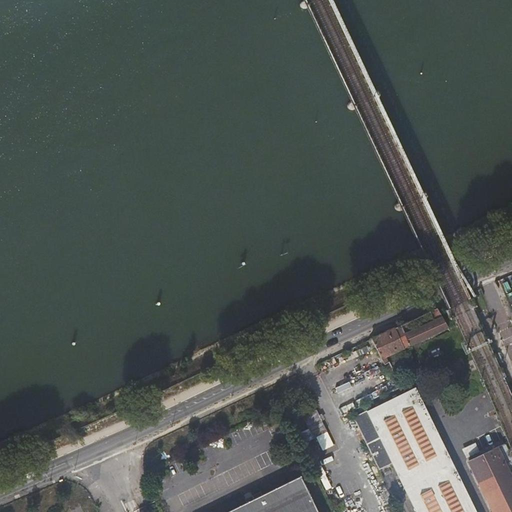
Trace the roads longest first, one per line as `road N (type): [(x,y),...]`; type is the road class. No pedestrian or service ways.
road 1 (primary): [(511,251),(0,487)]
road 2 (unknown): [(173,511),(170,495),(261,446)]
